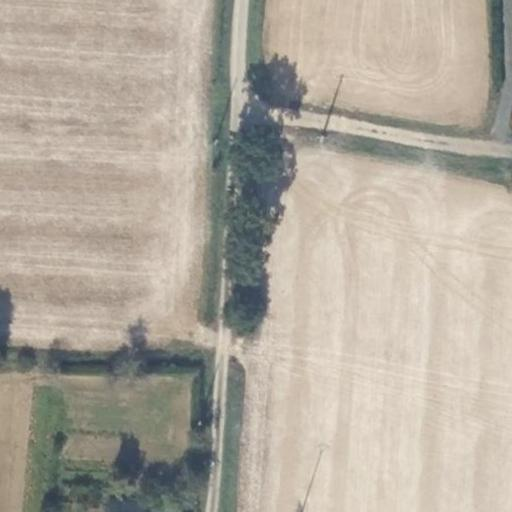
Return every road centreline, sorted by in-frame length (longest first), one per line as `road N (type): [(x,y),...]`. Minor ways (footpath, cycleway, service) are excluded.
road 1 (track): [(212,511),(243,111)]
road 2 (track): [(243,111),(498,149)]
